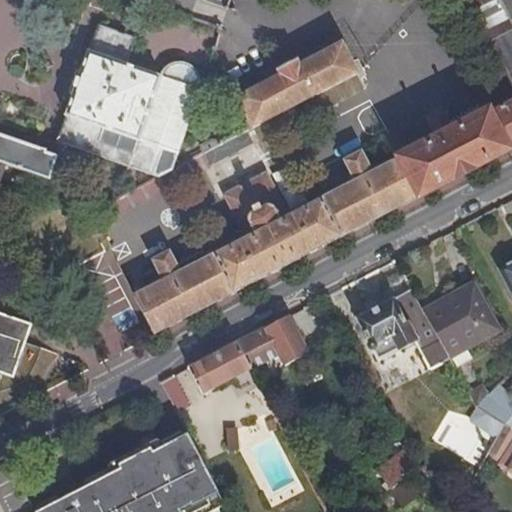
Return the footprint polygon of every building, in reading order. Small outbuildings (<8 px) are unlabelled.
[(472,0),(492,38),(511,27),(511,18),(506,5),(503,0),(472,0)] [(511,27),(492,38),(508,69),(511,67),(511,27)] [(158,180),(173,173),(201,93),(196,92),(196,82),(194,76),(190,72),(183,69),(174,69),(167,73),(163,80),(125,67),(134,42),(98,29),(56,145),(158,180)] [(345,44),(240,98),(256,130),(361,75),(345,44)] [(405,158),(425,197),(511,152),(511,102),(459,131),(447,110),(431,118),(442,139),(405,158)] [(248,140),(246,135),(208,155),(210,159),(248,140)] [(0,166),(2,167),(48,182),(55,160),(44,156),(45,153),(0,137),(0,166)] [(135,297),(155,337),(375,223),(425,197),(405,158),(377,172),(366,151),(348,161),(358,182),(295,215),(283,221),(277,209),(288,203),(272,173),(224,198),(241,228),(252,222),(258,234),(247,240),(183,274),(171,252),(153,261),(164,284),(135,297)] [(283,221),(295,215),(288,203),(277,209),(283,221)] [(252,222),(241,228),(247,240),(258,234),(252,222)] [(511,263),(502,269),(511,288),(511,263)] [(425,309),(451,353),(500,324),(474,277),(441,295),(443,298),(425,309)] [(440,379),(459,368),(451,353),(425,309),(414,289),(359,317),(382,360),(418,340),(440,379)] [(60,357),(27,346),(32,328),(0,316),(0,395),(12,400),(52,383),(60,357)] [(293,316),(241,343),(254,368),(255,370),(282,356),(285,355),(279,344),(301,333),(293,316)] [(301,333),(279,344),(285,355),(282,356),(287,366),(312,355),(301,333)] [(241,343),(193,368),(206,394),(233,379),(254,368),(241,343)] [(261,382),(255,370),(254,368),(233,379),(241,393),(261,382)] [(164,382),(181,415),(195,408),(177,376),(164,382)] [(492,396),(511,410),(511,393),(502,387),(492,396)] [(511,410),(492,396),(482,406),(510,424),(511,421),(511,410)] [(480,413),(506,430),(510,424),(482,406),(482,408),(480,413)] [(511,425),(510,424),(506,430),(495,449),(508,458),(511,451),(511,425)] [(98,509),(99,511),(215,511),(228,506),(193,437),(157,455),(154,450),(133,462),(135,466),(87,490),(98,509)] [(385,471),(398,488),(420,467),(411,450),(385,471)] [(420,467),(398,488),(413,508),(434,491),(420,467)] [(84,511),(92,511),(98,509),(87,490),(76,496),(84,511)] [(99,511),(98,509),(92,511),(84,511),(76,496),(45,511),(99,511)]
